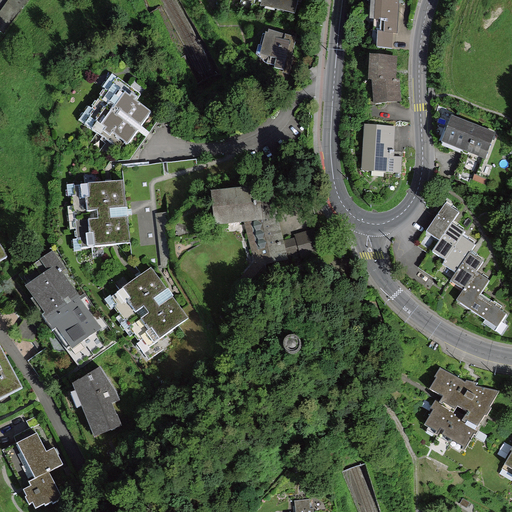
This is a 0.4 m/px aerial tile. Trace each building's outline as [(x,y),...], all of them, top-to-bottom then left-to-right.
[(30,0),(6,0),(0,9),(0,26),(7,34),(30,0)] [(298,0),(264,0),(297,8),(298,0)] [(382,0),(381,21),(400,22),(402,0),(382,0)] [(297,38),(270,30),(261,61),(275,65),(274,69),(290,73),(295,54),(292,54),(297,38)] [(380,82),(381,102),(402,102),(401,82),(398,82),(401,57),(378,54),(375,82),(380,82)] [(115,75),(81,121),(121,150),(125,144),(128,146),(153,112),(138,101),(142,95),(115,75)] [(495,133),(454,117),(443,143),(484,160),(495,133)] [(367,124),(362,176),(391,179),(396,126),(367,124)] [(130,243),(123,181),(73,186),(80,249),(130,243)] [(276,195),(263,196),(262,188),(211,192),(214,227),(244,224),(256,268),(300,257),(301,259),(321,254),(315,230),(295,235),(295,238),(284,241),(278,221),(276,195)] [(460,213),(447,204),(428,232),(441,241),(453,223),(460,213)] [(467,232),(453,223),(441,241),(435,250),(448,259),(464,236),(467,232)] [(477,244),(464,236),(448,259),(445,264),(458,272),(472,252),(477,244)] [(49,316),(77,295),(71,287),(77,282),(53,251),(19,277),(49,316)] [(486,261),(472,252),(458,272),(453,280),(467,289),(479,272),(486,261)] [(151,269),(111,299),(147,348),(187,319),(151,269)] [(460,299),(473,307),(481,295),(491,281),(479,272),(467,289),(460,299)] [(77,295),(49,316),(73,348),(102,326),(77,295)] [(507,313),(481,295),(473,307),(499,326),(507,313)] [(300,344),(299,342),(297,340),(295,339),(293,338),(290,339),(287,340),(285,342),(284,345),(284,347),(285,350),(287,352),(289,354),(292,355),(294,354),(297,353),(298,352),(300,350),(300,347),(300,344)] [(0,400),(22,389),(0,348),(0,400)] [(120,401),(116,391),(101,369),(74,384),(95,437),(121,427),(112,404),(120,401)] [(433,411),(424,427),(436,433),(435,435),(438,437),(441,431),(444,432),(442,437),(463,449),(462,451),(464,453),(474,435),(477,436),(482,426),(481,425),(485,417),(487,418),(492,409),(490,408),(500,392),(476,386),(478,383),(475,383),(466,381),(465,383),(440,369),(435,378),(436,379),(430,391),(442,398),(440,402),(436,400),(431,410),(433,411)] [(3,450),(28,498),(26,499),(29,506),(33,504),(35,509),(44,505),(45,506),(52,503),(53,505),(58,502),(62,496),(50,472),(63,465),(55,448),(47,452),(34,427),(15,437),(18,443),(3,450)] [(511,448),(501,467),(511,473),(511,448)] [(314,511),(314,508),(308,508),(307,499),(296,500),(296,511),(314,511)]
